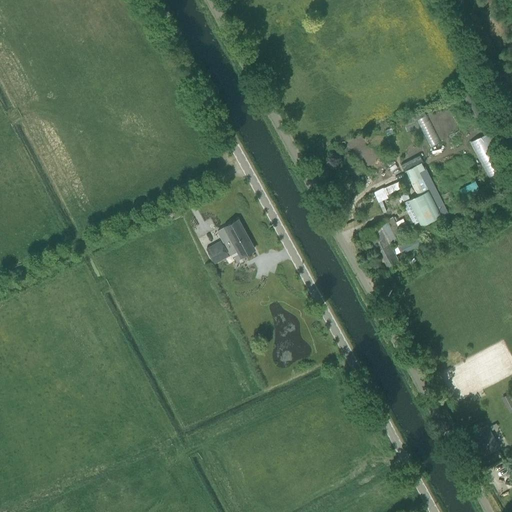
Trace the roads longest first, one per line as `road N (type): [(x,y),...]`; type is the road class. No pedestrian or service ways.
road 1 (tertiary): [(440,511),(157,0)]
road 2 (unclassified): [(491,511),(215,0)]
road 3 (track): [(0,279),(248,165)]
